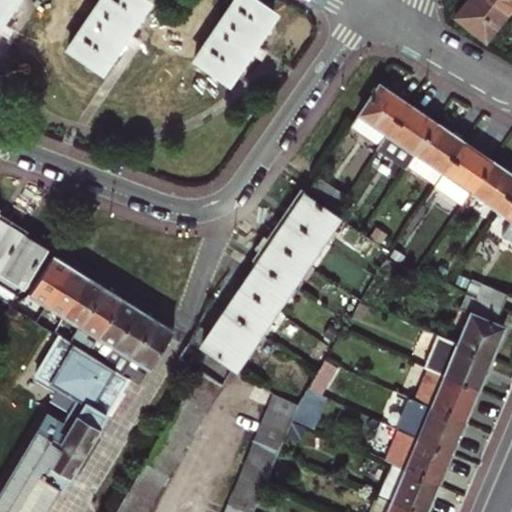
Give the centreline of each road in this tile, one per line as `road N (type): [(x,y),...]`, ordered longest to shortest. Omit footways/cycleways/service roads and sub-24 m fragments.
road 1 (residential): [(0,140),(173,205),(219,201),(361,6)]
road 2 (unknown): [(219,201),(233,227),(227,263),(92,511)]
